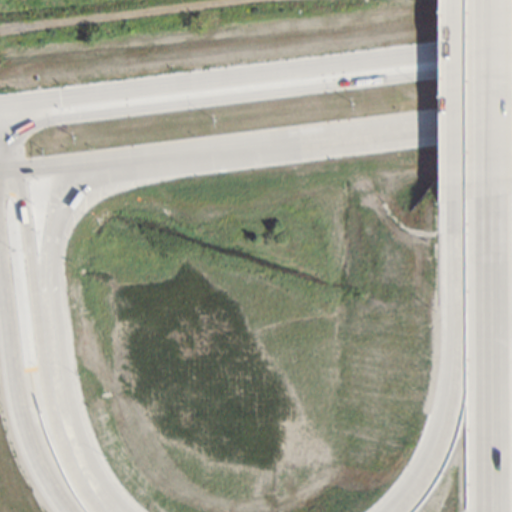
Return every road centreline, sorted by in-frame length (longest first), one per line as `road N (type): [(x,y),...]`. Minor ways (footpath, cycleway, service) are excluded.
road 1 (motorway): [(454,188),(445,409),(420,477),(390,511),(99,495),(77,465),(53,398),(16,168)]
road 2 (primary): [(511,40),(0,103)]
road 3 (motorway): [(511,57),(9,127)]
road 4 (primary): [(16,168),(148,160),(511,113)]
road 5 (motorway): [(99,495),(70,392),(54,254),(63,214),(82,184),(148,160)]
road 6 (motorway): [(486,179),(491,511)]
road 7 (motorway): [(0,263),(31,454),(69,511)]
road 8 (motorway): [(454,0),(454,188)]
road 9 (motorway): [(482,0),(486,179)]
